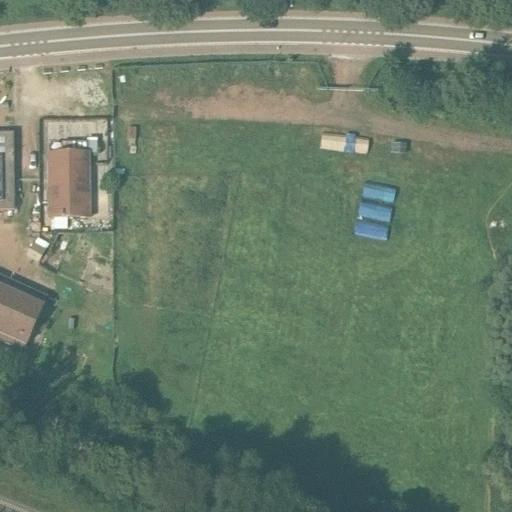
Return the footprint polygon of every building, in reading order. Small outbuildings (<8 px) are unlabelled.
[(405,155),(406,145),(391,144),(391,154),(405,155)] [(26,154),(0,153),(0,209),(27,209),(26,154)] [(49,220),(89,219),(89,203),(88,155),(47,155),(49,220)] [(395,201),(397,190),(368,184),(365,195),(395,201)] [(390,240),(392,206),(362,204),(359,237),(390,240)] [(39,265),(46,252),(34,245),(27,258),(39,265)] [(56,305),(0,280),(0,334),(36,350),(56,305)]
